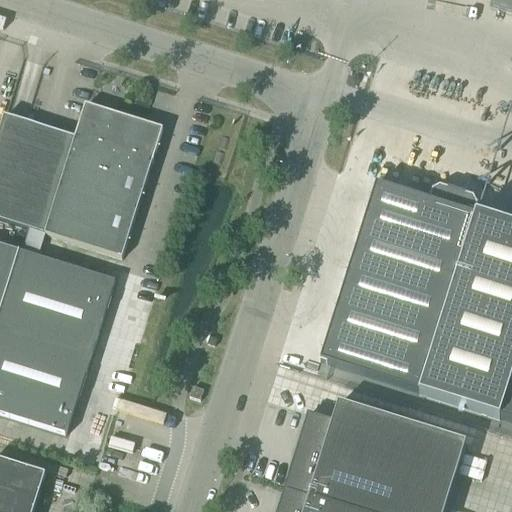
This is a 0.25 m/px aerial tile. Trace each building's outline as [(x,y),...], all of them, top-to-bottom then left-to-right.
[(511,0),(491,0),(489,8),(511,15),(511,0)] [(0,224),(32,235),(28,246),(44,251),(48,240),(121,263),(162,133),(84,109),(75,140),(74,140),(74,141),(25,126),(24,126),(5,120),(4,119),(0,130),(0,224)] [(348,275),(320,366),(511,426),(511,231),(474,219),(474,221),(472,220),(476,209),(472,201),(438,191),(431,195),(427,206),(375,190),(374,191),(348,275)] [(44,251),(28,246),(24,257),(0,249),(0,417),(66,439),(114,286),(40,262),(44,251)] [(207,347),(214,350),(216,343),(209,341),(207,347)] [(199,405),(202,397),(203,394),(192,391),(189,401),(199,405)] [(308,419),(284,494),(340,511),(446,511),(466,447),(337,407),(331,426),(308,419)] [(0,511),(34,511),(45,479),(0,464),(0,511)] [(340,511),(284,494),(277,511),(340,511)]
